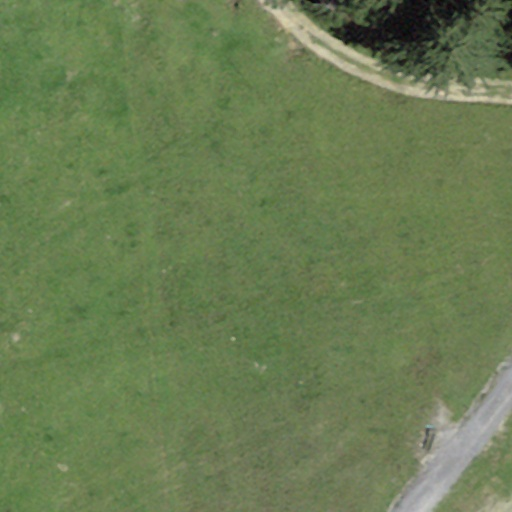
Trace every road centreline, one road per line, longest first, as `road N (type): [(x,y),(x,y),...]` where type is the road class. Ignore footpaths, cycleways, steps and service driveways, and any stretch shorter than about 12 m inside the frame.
road 1 (track): [(511,96),(395,81),(294,23),(276,0)]
road 2 (track): [(422,511),(511,386)]
